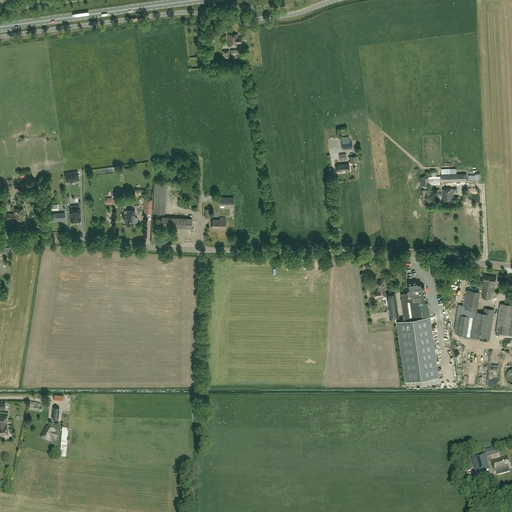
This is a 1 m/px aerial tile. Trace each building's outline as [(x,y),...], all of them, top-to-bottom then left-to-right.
[(228,35),(229,46),(238,45),(238,44),(242,44),(241,37),(238,37),(238,34),(228,35)] [(352,148),(351,141),(350,141),(349,137),(341,137),(342,149),(352,148)] [(337,165),(338,172),(349,171),(349,164),(337,165)] [(66,182),(79,180),(78,172),(65,173),(66,182)] [(467,181),(466,173),(457,174),(442,174),(442,182),(467,181)] [(440,176),(422,177),(420,177),(421,186),(423,186),(429,186),(429,185),(441,184),(440,178),(440,176)] [(166,183),(161,182),(154,182),(153,213),(160,213),(165,213),(166,183)] [(443,200),(453,200),(452,188),(442,189),(443,200)] [(426,190),(427,203),(435,202),(434,189),(426,190)] [(220,197),(219,205),(225,205),(225,207),(233,207),(234,198),(220,197)] [(70,209),(71,221),(81,220),(80,208),(79,208),(79,206),(71,206),(71,209),(70,209)] [(15,214),(7,213),(6,220),(23,221),(24,209),(15,209),(15,214)] [(124,213),(123,213),(123,220),(126,221),(126,225),(133,226),(134,222),(136,222),(137,222),(137,218),(137,217),(134,217),(135,210),(127,210),(127,211),(124,210),(124,213)] [(65,220),(65,213),(51,213),(51,221),(65,220)] [(192,218),(162,217),(161,227),(191,229),(192,218)] [(213,220),(212,228),(221,229),(221,230),(225,230),(226,218),(220,217),(220,220),(213,220)] [(223,266),(223,282),(250,283),(251,267),(223,266)] [(495,283),(496,277),(485,275),(484,281),(485,281),(482,298),(491,299),(493,288),(494,283),(495,283)] [(388,294),(386,294),(385,289),(386,288),(384,280),(380,280),(381,283),(377,284),(378,290),(375,291),(376,298),(378,298),(378,299),(379,300),(381,299),(382,298),(382,296),(388,295),(392,319),(399,318),(395,292),(388,293),(388,294)] [(421,303),(427,302),(425,286),(421,287),(421,284),(418,284),(418,281),(399,284),(400,291),(404,320),(397,321),(397,325),(398,328),(406,381),(439,376),(431,317),(430,316),(423,317),(421,303)] [(480,291),(466,289),(463,309),(477,311),(480,291)] [(511,305),(500,304),(496,332),(509,335),(511,334),(511,305)] [(484,313),(473,311),(469,337),(490,340),(495,310),(484,308),(484,313)] [(470,316),(460,315),(456,334),(467,336),(470,316)] [(7,416),(0,414),(0,434),(1,435),(1,434),(8,433),(7,426),(6,426),(6,423),(7,416)] [(55,432),(47,427),(41,438),(49,442),(51,439),(55,441),(58,437),(54,435),(55,432)] [(498,453),(496,446),(484,449),(486,456),(498,453)] [(483,457),(483,455),(472,458),(476,475),(487,472),(483,457)] [(492,461),(495,472),(511,468),(508,457),(492,461)]
